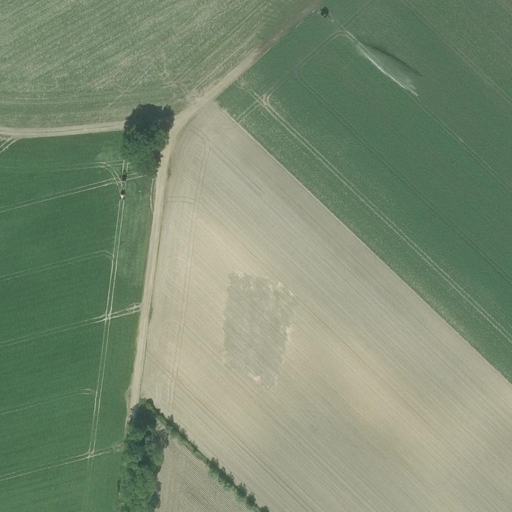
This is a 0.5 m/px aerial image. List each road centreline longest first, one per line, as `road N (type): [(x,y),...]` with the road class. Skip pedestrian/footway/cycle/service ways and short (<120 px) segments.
road 1 (track): [(172,126),(117,511)]
road 2 (track): [(318,0),(172,126)]
road 3 (track): [(172,126),(0,130)]
